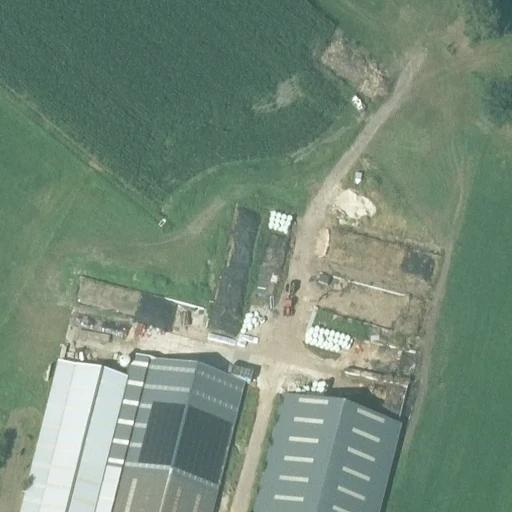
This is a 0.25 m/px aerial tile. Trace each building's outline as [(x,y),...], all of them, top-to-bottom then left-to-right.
[(313,253),(300,269),(315,282),(329,266),(313,253)] [(231,296),(249,303),(255,287),(237,280),(231,296)] [(363,365),(361,348),(335,351),(337,368),(363,365)] [(150,359),(143,387),(120,475),(137,479),(216,499),(245,383),(150,359)] [(120,475),(143,387),(55,366),(30,469),(49,473),(101,486),(117,490),(120,475)] [(256,511),(376,511),(397,428),(285,400),(256,511)] [(94,511),(101,486),(49,473),(39,511),(94,511)] [(101,486),(94,511),(212,511),(216,499),(137,479),(120,475),(117,490),(101,486)]
